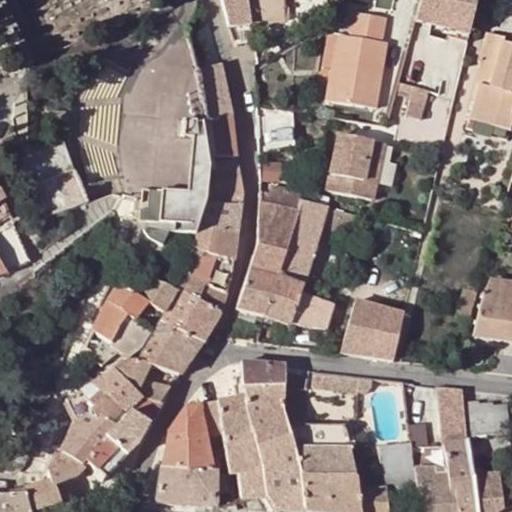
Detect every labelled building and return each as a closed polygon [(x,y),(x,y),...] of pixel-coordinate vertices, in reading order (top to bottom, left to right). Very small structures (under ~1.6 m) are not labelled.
[(220,0),(228,26),(251,25),(247,0),(220,0)] [(247,0),(251,25),(286,21),(284,0),(247,0)] [(475,0),(418,0),(412,24),(466,39),(475,0)] [(349,39),(337,37),(330,70),(324,103),(367,110),(383,45),(380,44),(385,21),(354,15),(349,39)] [(483,65),(470,113),(493,119),(491,126),(509,131),(511,119),(511,96),(509,96),(511,86),(511,84),(511,47),(501,45),(503,39),(486,34),(477,63),(483,65)] [(321,68),(330,70),(337,37),(327,35),(321,68)] [(383,45),(367,110),(374,112),(386,45),(383,45)] [(195,70),(201,104),(209,157),(235,158),(230,115),(219,64),(195,70)] [(411,88),(402,118),(417,122),(426,92),(411,88)] [(491,126),(493,119),(470,113),(468,120),(491,126)] [(191,122),(185,121),(184,137),(190,138),(202,139),(198,122),(191,122)] [(326,191),(372,201),(384,144),(338,134),(326,191)] [(185,194),(185,200),(203,202),(207,166),(202,139),(190,138),(185,194)] [(241,195),(235,158),(209,157),(213,178),(212,184),(208,198),(206,205),(239,206),(241,195)] [(146,190),(144,209),(138,209),(136,221),(166,223),(166,230),(141,228),(149,238),(159,244),(167,232),(195,235),(203,202),(185,200),(185,194),(146,190)] [(296,210),(298,201),(259,192),(259,201),(296,210)] [(302,287),(326,210),(326,208),(308,204),(298,201),(296,210),(259,201),(256,244),(285,252),(276,279),(302,287)] [(206,205),(200,222),(236,231),(239,206),(206,205)] [(360,216),(328,208),(323,227),(355,235),(360,216)] [(191,248),(192,248),(232,262),(236,231),(200,222),(191,248)] [(13,225),(0,232),(0,277),(3,277),(29,263),(13,225)] [(256,244),(236,310),(264,319),(276,279),(285,252),(256,244)] [(192,248),(190,253),(184,272),(224,294),(232,262),(192,248)] [(184,272),(178,291),(179,291),(220,313),(224,294),(184,272)] [(148,305),(165,315),(179,291),(178,291),(152,277),(136,295),(149,303),(148,305)] [(332,305),(300,294),(302,287),(276,279),(264,319),(289,327),(324,332),(332,305)] [(511,285),(488,282),(480,306),(473,339),(511,344),(511,285)] [(127,316),(136,322),(148,305),(149,303),(136,295),(120,285),(108,302),(93,333),(110,344),(127,316)] [(463,291),(453,321),(466,325),(477,289),(469,287),(467,292),(463,291)] [(220,313),(179,291),(165,315),(163,318),(203,339),(220,313)] [(355,301),(354,303),(339,354),(392,361),(403,314),(355,301)] [(133,359),(141,350),(152,333),(136,322),(127,316),(110,344),(117,348),(133,359)] [(116,372),(142,400),(160,405),(203,339),(163,318),(152,333),(141,350),(133,359),(116,372)] [(103,368),(117,348),(110,344),(93,333),(82,355),(103,368)] [(241,389),(243,389),(283,386),(284,369),(284,367),(240,362),(241,371),(241,389)] [(96,384),(126,418),(142,400),(116,372),(96,384)] [(312,393),(357,394),(360,379),(314,373),(312,393)] [(360,379),(364,396),(365,396),(372,388),(374,381),(360,379)] [(160,405),(142,400),(126,418),(96,384),(80,394),(91,409),(109,435),(105,440),(106,441),(91,454),(85,463),(89,467),(104,482),(133,452),(138,444),(160,405)] [(243,396),(234,398),(217,401),(222,436),(228,477),(237,476),(241,501),(265,500),(272,511),(286,511),(302,511),(297,474),(286,427),(282,413),(283,386),(243,389),(243,396)] [(476,511),(471,465),(467,436),(462,403),(460,391),(436,388),(443,467),(446,490),(453,489),(455,511),(476,511)] [(66,401),(76,424),(91,409),(80,394),(66,401)] [(205,436),(206,440),(222,436),(217,401),(199,407),(205,436)] [(477,401),(462,403),(467,436),(510,432),(506,403),(492,405),(492,403),(477,404),(477,401)] [(168,434),(205,436),(199,407),(185,409),(168,434)] [(105,440),(109,435),(91,409),(76,424),(62,455),(85,471),(89,467),(85,463),(91,454),(106,441),(105,440)] [(345,428),(286,427),(297,474),(302,511),(358,511),(356,491),(361,491),(360,480),(354,481),(345,428)] [(206,440),(205,436),(168,434),(162,471),(212,474),(212,472),(206,440)] [(383,489),(384,492),(417,489),(414,468),(413,469),(409,447),(377,450),(383,489)] [(48,473),(51,481),(52,487),(55,486),(60,484),(77,478),(85,471),(62,455),(53,467),(48,473)] [(511,483),(500,488),(496,460),(471,465),(476,511),(500,511),(509,507),(511,506),(511,483)] [(455,511),(453,489),(446,490),(443,467),(414,468),(417,489),(419,511),(455,511)] [(162,471),(156,505),(214,508),(215,472),(212,472),(212,474),(162,471)] [(51,481),(24,490),(29,511),(38,511),(61,505),(55,486),(52,487),(51,481)] [(356,491),(358,511),(386,511),(384,492),(383,489),(361,491),(356,491)] [(2,493),(2,497),(0,496),(0,511),(29,511),(24,490),(2,493)]
